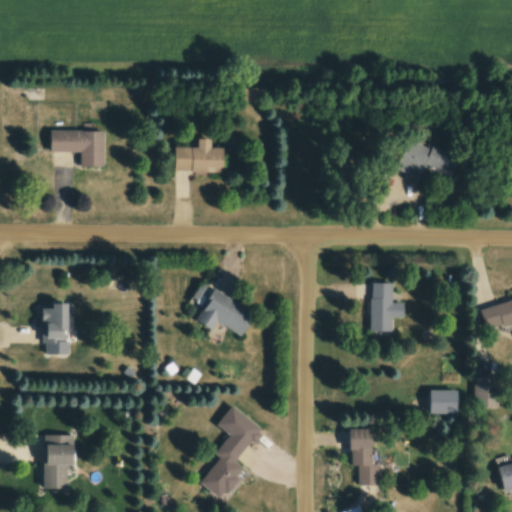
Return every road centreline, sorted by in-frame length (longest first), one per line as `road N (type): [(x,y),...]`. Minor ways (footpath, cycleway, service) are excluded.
road 1 (residential): [(511,241),(0,235)]
road 2 (residential): [(307,511),(308,240)]
